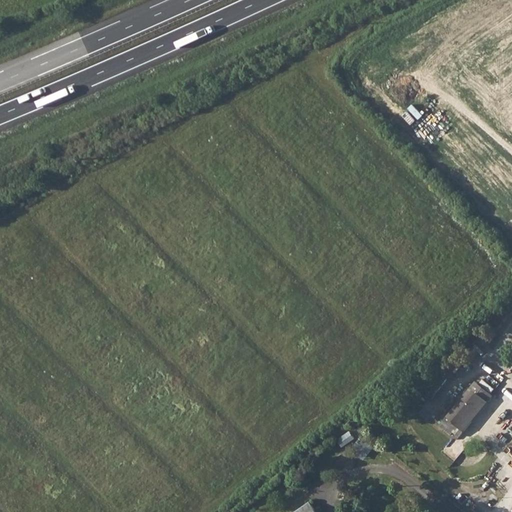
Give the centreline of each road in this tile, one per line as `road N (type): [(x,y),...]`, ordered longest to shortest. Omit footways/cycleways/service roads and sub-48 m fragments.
road 1 (motorway): [(0,115),(263,0)]
road 2 (motorway): [(189,0),(0,82)]
